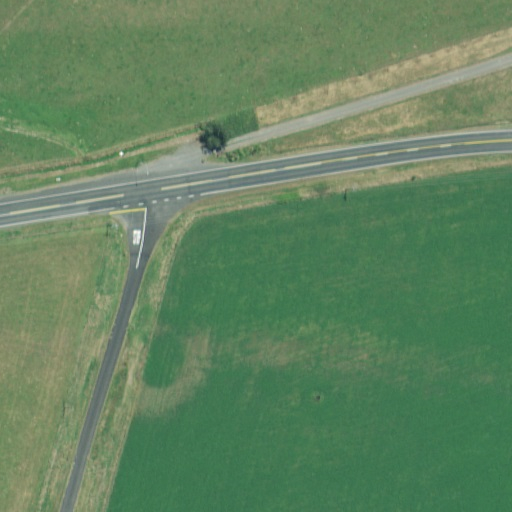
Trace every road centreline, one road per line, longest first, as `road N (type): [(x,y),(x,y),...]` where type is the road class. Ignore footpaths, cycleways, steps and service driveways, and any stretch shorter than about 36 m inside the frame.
road 1 (tertiary): [(145,193),(511,143)]
road 2 (unclassified): [(145,193),(140,268),(70,511)]
road 3 (tertiary): [(0,216),(145,193)]
